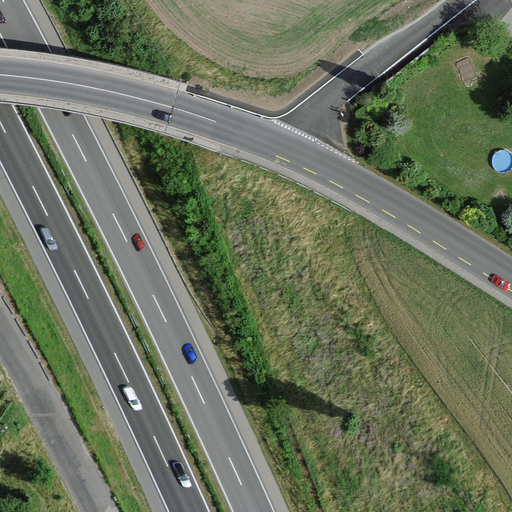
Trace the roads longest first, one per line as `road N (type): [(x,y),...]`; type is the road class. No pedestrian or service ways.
road 1 (motorway): [(252,511),(1,0)]
road 2 (motorway): [(0,124),(186,511)]
road 3 (tertiary): [(0,74),(126,93),(285,148)]
road 4 (tertiary): [(285,148),(511,281)]
road 5 (residential): [(474,0),(372,72),(285,148)]
road 6 (residential): [(0,337),(86,511)]
